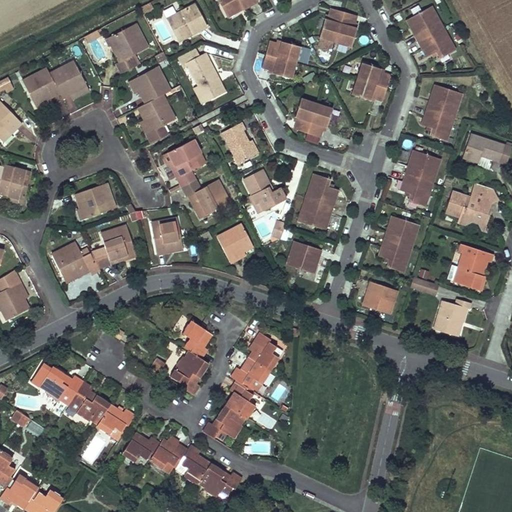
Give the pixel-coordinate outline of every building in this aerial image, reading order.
[(258,1),(257,0),(217,0),(226,14),(241,5),(244,9),(253,4),(258,1)] [(207,26),(195,4),(166,19),(177,39),(191,31),(193,34),(201,29),(207,26)] [(244,9),(241,5),(226,14),(228,18),(244,9)] [(414,35),(417,42),(444,28),(432,5),(405,20),(414,35)] [(319,38),(335,42),(344,12),(330,8),(328,15),(327,19),(324,19),(319,38)] [(344,12),(335,42),(351,47),(357,28),(354,27),(355,23),(357,16),(344,12)] [(148,47),(136,23),(111,37),(116,47),(113,49),(119,62),(116,64),(118,68),(121,74),(138,65),(132,55),(135,54),(148,47)] [(456,50),(444,28),(417,42),(421,49),(426,57),(431,54),(436,52),(437,54),(439,59),(456,50)] [(193,34),(191,31),(177,39),(178,42),(193,34)] [(113,49),(116,47),(111,37),(105,39),(111,50),(113,49)] [(265,55),(296,63),(300,47),(281,42),(280,44),(276,43),(269,41),(265,55)] [(303,47),(300,62),(308,63),(311,48),(303,47)] [(214,70),(205,53),(200,56),(196,48),(178,58),(183,68),(188,65),(198,86),(206,102),(225,92),(214,70)] [(166,59),(163,52),(155,56),(158,63),(166,59)] [(291,79),(296,63),(265,55),(262,68),(269,70),(273,71),(272,74),(291,79)] [(49,73),(59,93),(62,99),(70,95),(72,99),(80,95),(78,90),(86,86),(73,61),(49,73)] [(362,63),(356,78),(386,89),(391,75),(384,73),(380,72),(380,69),(362,63)] [(161,95),(171,90),(158,66),(132,79),(139,91),(145,104),(161,95)] [(49,73),(46,68),(22,80),(35,106),(47,100),(59,93),(49,73)] [(0,90),(5,88),(12,84),(8,77),(0,80),(0,90)] [(386,89),(356,78),(351,94),(370,101),(370,98),(374,100),(379,101),(381,102),(386,89)] [(139,91),(132,79),(128,82),(131,87),(134,93),(139,91)] [(429,100),(426,108),(455,118),(462,93),(434,84),(429,100)] [(89,91),(86,86),(78,90),(80,95),(85,92),(89,91)] [(202,104),(206,102),(198,86),(194,88),(202,104)] [(161,95),(145,104),(137,108),(144,120),(155,141),(166,135),(162,126),(174,119),(161,95)] [(307,133),(317,103),(301,98),(295,117),(297,118),(296,122),(293,129),(307,133)] [(47,100),(35,106),(37,110),(44,107),(49,104),(47,100)] [(22,123),(0,101),(0,138),(0,139),(8,131),(11,134),(16,129),(22,123)] [(333,108),(317,103),(307,133),(320,138),(323,131),(324,126),(326,127),(333,108)] [(447,141),(455,118),(426,108),(421,125),(427,127),(432,128),(431,131),(429,136),(447,141)] [(150,143),(155,141),(144,120),(140,123),(145,132),(150,143)] [(221,133),(237,164),(256,154),(249,142),(246,136),(243,131),(246,129),(242,122),(221,133)] [(11,134),(8,131),(0,139),(3,142),(11,134)] [(505,144),(470,133),(462,158),(478,163),(480,156),(499,162),(499,161),(506,164),(511,147),(506,145),(505,145),(505,144)] [(170,165),(182,187),(196,180),(191,171),(205,163),(193,139),(168,153),(173,163),(170,165)] [(249,142),(256,154),(258,153),(252,141),(249,142)] [(408,165),(405,174),(433,183),(441,159),(413,150),(408,165)] [(170,165),(173,163),(168,153),(164,154),(167,159),(170,165)] [(23,200),(31,172),(4,165),(4,167),(0,180),(0,193),(11,196),(23,200)] [(262,169),(243,179),(252,195),(256,204),(259,202),(264,211),(286,200),(280,188),(270,192),(267,185),(269,184),(268,180),(262,169)] [(313,173),(305,197),(334,206),(336,199),(339,190),(333,188),(328,186),(329,184),(330,179),(313,173)] [(426,207),(433,183),(405,174),(402,183),(400,190),(406,192),(410,194),(409,196),(408,201),(426,207)] [(196,180),(182,187),(187,197),(188,196),(190,200),(195,209),(198,207),(203,217),(230,203),(218,179),(200,188),(196,180)] [(91,188),(75,194),(80,208),(84,207),(87,218),(116,208),(107,183),(91,188)] [(486,213),(481,212),(478,204),(475,204),(478,195),(488,198),(490,203),(498,199),(492,189),(475,183),(470,197),(452,191),(446,210),(453,212),(452,214),(459,217),(458,222),(464,224),(471,220),(484,225),(486,219),(488,214),(486,213)] [(258,213),(264,211),(259,202),(256,204),(252,195),(249,196),(258,213)] [(478,204),(481,212),(486,213),(490,203),(488,198),(478,195),(475,204),(478,204)] [(22,205),(23,200),(11,196),(9,201),(17,203),(22,205)] [(334,206),(305,197),(297,221),(326,230),(329,219),(334,206)] [(129,213),(135,211),(131,204),(125,206),(129,213)] [(87,218),(84,207),(80,208),(77,209),(81,220),(87,218)] [(203,217),(198,207),(195,209),(200,219),(203,217)] [(142,211),(135,211),(137,220),(143,218),(142,211)] [(386,230),(383,240),(412,249),(420,225),(391,216),(386,230)] [(265,217),(256,220),(262,238),(271,234),(265,217)] [(177,218),(151,223),(157,255),(172,252),(171,248),(183,246),(177,218)] [(272,235),(281,238),(285,224),(276,221),(272,235)] [(216,237),(230,263),(241,258),(239,254),(247,250),(253,247),(241,224),(216,237)] [(91,252),(99,268),(125,260),(123,256),(135,252),(126,225),(100,234),(105,248),(91,252)] [(404,273),(412,249),(383,240),(380,248),(378,256),(384,258),(389,260),(388,262),(386,267),(404,273)] [(286,265),(314,274),(318,263),(322,250),(294,241),(286,265)] [(52,254),(64,279),(75,274),(77,277),(90,271),(91,274),(99,270),(90,253),(83,256),(80,251),(75,242),(52,254)] [(454,282),(477,290),(482,275),(484,270),(487,261),(491,262),(493,254),(462,244),(461,245),(459,251),(463,253),(454,282)] [(80,251),(83,256),(90,253),(88,248),(80,251)] [(427,278),(428,270),(419,268),(418,276),(427,278)] [(15,270),(2,278),(7,288),(3,290),(0,292),(0,307),(7,320),(29,309),(25,299),(21,291),(24,289),(15,270)] [(77,277),(75,274),(64,279),(66,283),(72,280),(77,277)] [(482,275),(477,290),(481,291),(486,276),(482,275)] [(435,284),(413,277),(410,287),(432,294),(435,284)] [(398,291),(370,281),(368,286),(362,305),(390,315),(398,291)] [(442,300),(434,329),(455,335),(459,321),(463,322),(464,319),(467,308),(469,309),(471,303),(457,299),(455,304),(442,300)] [(191,352),(202,359),(208,350),(204,347),(201,345),(205,340),(208,342),(210,338),(211,339),(213,335),(191,320),(189,324),(188,324),(185,329),(185,330),(183,333),(190,338),(188,341),(187,341),(185,344),(192,349),(191,352)] [(298,338),(298,329),(291,327),(290,336),(298,338)] [(248,356),(270,371),(273,367),(274,367),(277,362),(276,362),(279,358),(272,353),(274,350),(276,346),(269,342),(270,339),(259,332),(253,341),(257,344),(260,346),(257,351),(253,349),(251,353),(250,353),(248,356)] [(194,395),(200,386),(196,383),(193,381),(197,376),(200,378),(202,374),(203,374),(207,368),(209,364),(202,359),(191,352),(188,350),(186,353),(187,354),(184,357),(183,356),(180,360),(176,365),(177,366),(170,376),(184,385),(182,388),(194,395)] [(268,375),(270,371),(248,356),(245,360),(246,360),(243,364),(247,366),(243,372),(240,369),(236,367),(230,377),(236,380),(242,384),(243,381),(258,391),(265,380),(265,381),(269,375),(268,375)] [(159,371),(164,364),(157,359),(152,366),(159,371)] [(51,368),(43,363),(31,382),(42,389),(43,389),(46,391),(45,392),(49,395),(48,395),(54,399),(54,398),(58,401),(59,400),(68,406),(84,382),(74,375),(72,379),(70,382),(64,379),(67,376),(63,373),(63,372),(57,368),(56,369),(52,366),(51,368)] [(242,384),(236,380),(230,390),(234,392),(237,394),(233,400),(230,398),(228,401),(227,401),(225,405),(246,419),(247,419),(250,415),(250,416),(254,410),(253,410),(256,406),(248,401),(251,398),(253,395),(246,390),(247,388),(242,384)] [(93,388),(84,382),(68,406),(78,412),(77,413),(81,416),(80,417),(86,420),(90,422),(91,421),(93,423),(97,425),(110,404),(106,402),(107,401),(100,397),(100,398),(96,395),(94,398),(88,395),(91,392),(93,388)] [(278,402),(287,387),(279,382),(270,397),(278,402)] [(0,396),(2,398),(8,387),(1,383),(0,384),(0,396)] [(17,394),(15,405),(29,407),(31,396),(17,394)] [(110,404),(97,425),(96,426),(100,429),(105,432),(106,431),(119,440),(135,415),(126,408),(124,412),(114,406),(115,405),(111,403),(110,404)] [(246,419),(225,405),(223,409),(222,408),(218,415),(219,415),(216,419),(219,421),(216,426),(213,424),(209,422),(203,432),(214,439),(216,436),(223,441),(225,438),(227,434),(234,439),(237,435),(237,436),(241,430),(240,430),(243,426),(241,425),(244,422),(246,419)] [(17,410),(11,419),(17,423),(23,415),(17,410)] [(23,415),(17,423),(23,428),(29,419),(23,415)] [(153,454),(160,443),(151,437),(149,441),(146,444),(141,441),(143,437),(140,435),(140,434),(136,432),(122,454),(126,456),(125,457),(130,461),(131,460),(135,463),(140,456),(143,458),(146,460),(151,453),(153,454)] [(176,447),(178,444),(179,443),(170,437),(167,441),(167,442),(170,444),(171,443),(176,447)] [(160,443),(153,454),(150,459),(154,462),(153,463),(159,466),(159,465),(169,472),(178,458),(181,460),(184,456),(187,450),(178,444),(176,447),(171,443),(170,444),(167,442),(167,441),(164,438),(160,443)] [(197,484),(197,483),(211,463),(211,462),(208,460),(207,460),(203,458),(201,461),(196,458),(198,454),(201,451),(191,444),(187,450),(184,456),(186,457),(181,465),(185,467),(185,466),(188,468),(185,474),(184,476),(187,478),(187,479),(192,482),(193,482),(197,484)] [(0,485),(6,489),(13,478),(11,476),(16,469),(12,467),(9,465),(13,458),(10,456),(10,455),(5,451),(4,452),(0,449),(0,450),(0,475),(1,476),(0,477),(0,485)] [(215,465),(211,463),(197,483),(201,486),(201,485),(204,487),(204,489),(207,491),(207,492),(212,496),(213,495),(217,497),(221,490),(225,493),(224,493),(228,495),(232,488),(235,489),(242,478),(233,472),(230,476),(228,479),(223,475),(225,472),(221,470),(222,469),(215,465)] [(185,474),(188,468),(185,466),(185,467),(181,465),(178,470),(185,474)] [(32,497),(38,487),(35,485),(35,484),(30,481),(29,481),(16,473),(13,478),(6,489),(0,497),(9,504),(12,500),(14,497),(19,501),(17,504),(21,506),(20,507),(24,509),(32,497)] [(32,497),(24,509),(29,511),(35,511),(36,511),(37,511),(54,511),(60,503),(63,498),(60,496),(60,495),(55,491),(54,492),(50,490),(46,497),(42,494),(43,494),(39,492),(34,499),(32,497)]
